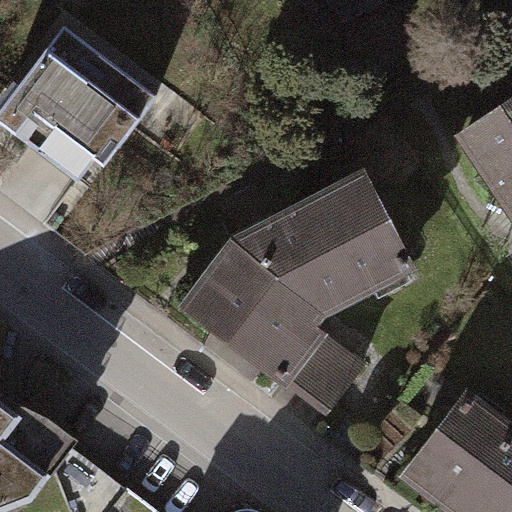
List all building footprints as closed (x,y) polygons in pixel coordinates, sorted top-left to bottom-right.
[(301,0),(310,21),(361,0),(301,0)] [(75,30),(12,105),(103,180),(166,104),(75,30)] [(511,115),(463,150),(511,221),(511,115)] [(249,234),(188,310),(331,421),(373,374),(332,330),(435,283),(374,180),(249,234)] [(0,387),(0,502),(36,483),(57,432),(0,387)] [(511,511),(511,421),(481,397),(413,482),(450,511),(511,511)]
